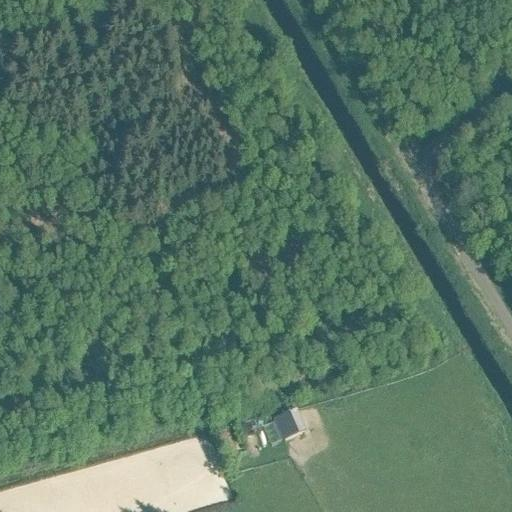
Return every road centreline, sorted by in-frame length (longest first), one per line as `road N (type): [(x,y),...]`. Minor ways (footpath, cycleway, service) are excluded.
road 1 (unclassified): [(511,333),(424,178),(440,142),(511,97)]
road 2 (track): [(304,0),(396,157),(424,172)]
